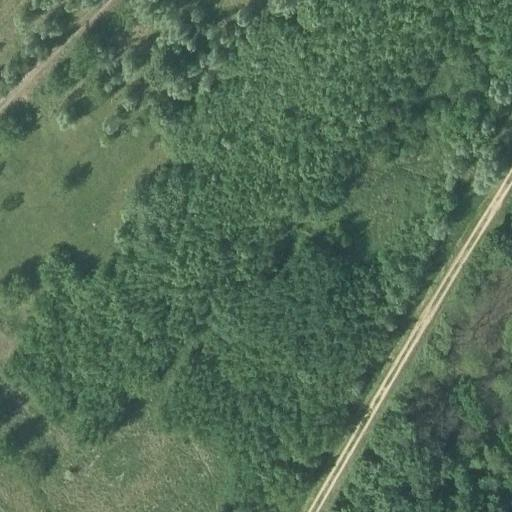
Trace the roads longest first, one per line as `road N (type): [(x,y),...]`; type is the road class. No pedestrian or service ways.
road 1 (track): [(511,170),(315,511)]
road 2 (track): [(0,107),(109,0)]
